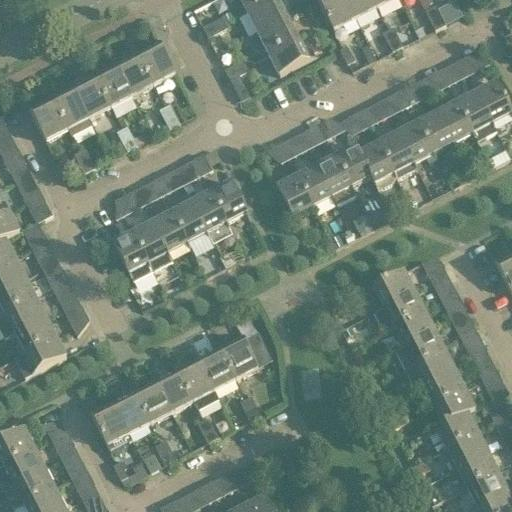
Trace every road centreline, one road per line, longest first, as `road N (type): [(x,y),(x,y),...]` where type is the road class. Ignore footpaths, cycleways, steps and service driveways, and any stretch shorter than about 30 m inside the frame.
road 1 (residential): [(231,128),(266,135),(483,30)]
road 2 (residential): [(127,511),(295,427)]
road 3 (residential): [(70,207),(231,128)]
road 4 (residential): [(231,128),(164,0)]
road 5 (residential): [(115,334),(67,241),(70,207)]
